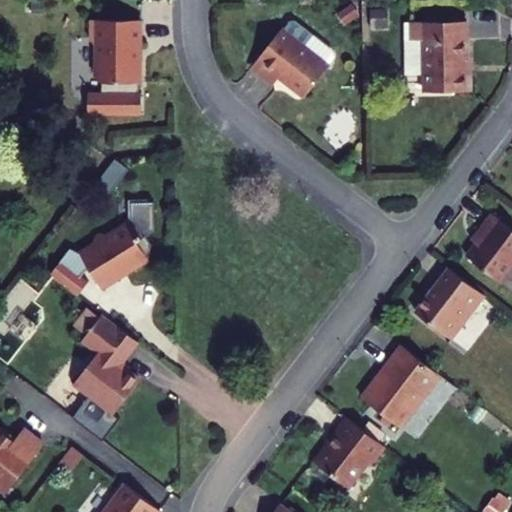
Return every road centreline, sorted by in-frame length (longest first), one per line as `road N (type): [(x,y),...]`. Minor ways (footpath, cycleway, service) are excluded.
road 1 (residential): [(194,0),(203,69),(231,110),(404,245)]
road 2 (residential): [(206,511),(216,488),(404,245)]
road 3 (residential): [(404,245),(511,104)]
